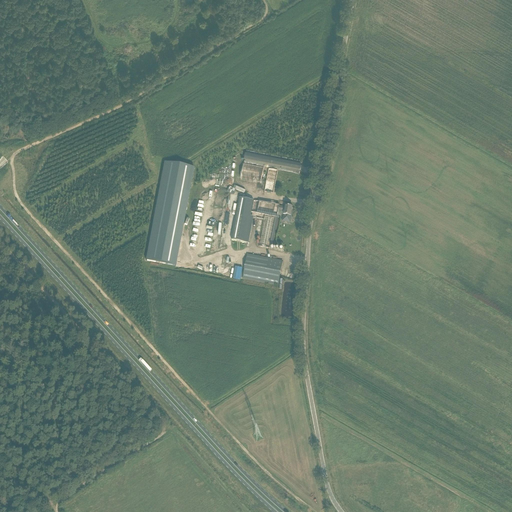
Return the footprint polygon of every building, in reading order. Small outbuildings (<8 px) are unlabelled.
[(299,174),(301,162),(246,151),(244,163),(299,174)] [(164,163),(146,261),(175,267),(194,168),(164,163)] [(275,187),(278,171),(268,169),(264,192),(277,195),(278,187),(275,187)] [(239,198),(231,241),(245,243),(253,201),(239,198)] [(259,247),(270,249),(270,246),(272,246),(272,244),(271,244),(276,217),(277,218),(278,211),(284,212),(283,215),(284,215),(283,220),(284,222),(290,223),(291,222),(292,218),(291,217),(292,208),(285,206),(285,208),(279,207),(279,206),(254,201),(251,217),(264,220),(259,247)] [(278,286),(282,262),(247,255),(242,279),(278,286)]
